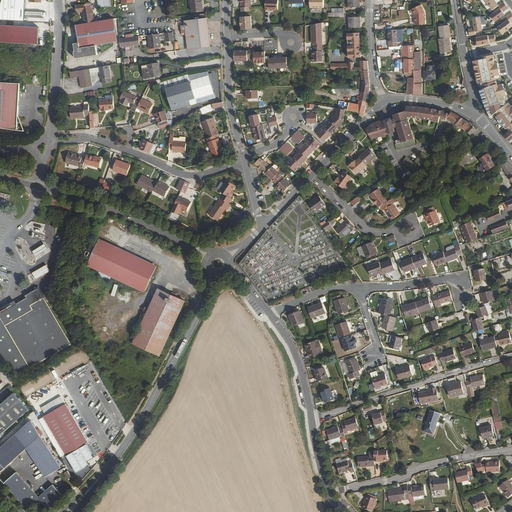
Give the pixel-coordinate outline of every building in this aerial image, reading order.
[(109,0),(96,0),(98,9),(111,7),(109,0)] [(203,11),(201,0),(190,0),(192,12),(203,11)] [(265,0),(265,6),(265,10),(270,10),(270,9),(272,10),(278,10),(278,0),(265,0)] [(494,0),(485,0),(493,10),(498,6),(500,8),(501,9),(506,5),(504,2),(499,5),(494,0)] [(6,11),(27,12),(27,4),(7,3),(6,11)] [(81,12),(83,24),(93,22),(90,4),(75,6),(76,13),(81,12)] [(421,5),(411,9),(414,15),(415,25),(425,24),(424,12),(421,5)] [(500,8),(490,15),(495,22),(505,14),(503,12),(508,8),(506,5),(501,9),(500,8)] [(210,47),(206,14),(200,14),(201,19),(185,21),(185,25),(181,26),(182,33),(186,33),(186,35),(188,49),(210,47)] [(243,25),(243,29),(253,28),(252,16),(242,17),(242,20),(242,25),(243,25)] [(480,16),(473,18),(474,28),(468,29),(469,36),(476,34),(475,31),(482,30),(480,16)] [(511,21),(511,16),(508,19),(498,27),(502,34),(511,26),(511,23),(511,22),(511,21)] [(360,27),(360,17),(349,17),(349,28),(360,27)] [(83,24),(75,25),(78,43),(72,44),(73,51),(72,52),(74,58),(98,55),(97,45),(116,42),(116,41),(120,41),(120,38),(118,18),(93,22),(83,24)] [(325,47),(321,23),(311,25),(314,43),(315,43),(316,47),(317,51),(315,51),(316,56),(315,56),(316,62),(327,60),(325,47)] [(449,38),(451,37),(449,26),(439,27),(441,39),(439,39),(441,53),(451,51),(449,38)] [(32,42),(33,28),(13,27),(12,41),(32,42)] [(397,30),(387,30),(388,47),(396,46),(396,42),(397,42),(397,30)] [(166,42),(174,41),(172,32),(165,33),(166,42)] [(362,58),(360,33),(348,33),(350,58),(362,58)] [(408,79),(407,94),(421,95),(421,83),(420,83),(420,58),(414,58),(414,53),(419,53),(418,33),(413,33),(413,46),(404,47),(401,49),(402,60),(400,60),(401,71),(401,73),(405,73),(405,74),(409,78),(408,79)] [(161,48),(159,34),(148,35),(150,49),(161,48)] [(497,41),(495,34),(489,36),(489,35),(476,37),(478,45),(497,41)] [(120,47),(140,45),(139,41),(139,36),(120,38),(120,41),(120,47)] [(235,60),(235,61),(248,61),(248,51),(234,51),(235,60)] [(495,63),(493,54),(479,57),(480,59),(474,61),(479,88),(489,117),(494,114),(509,131),(511,128),(511,106),(511,107),(508,103),(507,104),(504,96),(507,95),(503,84),(500,85),(498,79),(501,78),(498,63),(495,63)] [(98,58),(100,66),(108,65),(106,56),(98,58)] [(269,70),(287,69),(287,58),(269,58),(269,70)] [(361,71),(368,70),(368,61),(361,61),(361,66),(354,66),(354,61),(349,61),(349,62),(329,62),(330,71),(361,71)] [(148,68),(142,69),(144,79),(159,76),(157,63),(148,65),(148,68)] [(111,78),(109,66),(99,68),(100,72),(101,80),(111,78)] [(424,71),(424,80),(436,79),(434,66),(427,66),(427,71),(424,71)] [(89,69),(70,73),(71,79),(79,78),(81,88),(92,87),(90,74),(89,69)] [(361,79),(369,80),(368,70),(361,71),(361,79)] [(195,98),(188,75),(164,82),(172,110),(191,105),(189,100),(195,98)] [(361,91),(369,93),(370,86),(370,85),(369,80),(361,79),(359,79),(359,82),(362,82),(362,90),(361,91)] [(0,130),(18,131),(20,86),(0,84),(0,130)] [(361,113),(364,114),(369,93),(361,91),(362,90),(354,88),(335,89),(335,94),(341,94),(341,90),(346,90),(345,91),(352,93),(352,94),(360,97),(358,105),(349,103),(348,110),(357,112),(361,113)] [(128,103),(133,105),(134,103),(136,98),(123,91),(120,98),(121,99),(120,102),(127,106),(128,103)] [(138,105),(137,108),(148,113),(153,104),(142,98),(141,100),(138,105)] [(109,109),(114,109),(113,99),(107,100),(100,100),(100,110),(102,110),(101,111),(109,110),(109,109)] [(214,112),(224,110),(223,103),(222,104),(213,106),(214,112)] [(84,115),(89,114),(88,104),(83,104),(83,106),(70,107),(71,118),(84,117),(84,115)] [(434,109),(422,107),(406,106),(407,110),(394,114),(395,119),(392,120),(391,118),(372,124),(366,129),(372,138),(395,132),(394,127),(398,126),(402,142),(395,144),(397,150),(416,145),(409,120),(411,117),(418,118),(429,119),(429,121),(438,122),(440,116),(447,119),(444,123),(450,127),(453,122),(460,127),(457,131),(461,134),(457,140),(459,142),(461,141),(464,137),(465,139),(466,140),(472,134),(478,128),(473,123),(471,124),(451,111),(450,114),(441,110),(434,109)] [(338,128),(344,122),(343,121),(344,113),(338,109),(337,115),(336,114),(330,120),(338,128)] [(155,114),(158,123),(167,120),(165,111),(155,114)] [(249,116),(252,127),(253,127),(260,125),(257,114),(249,116)] [(307,115),(306,123),(316,123),(316,115),(307,115)] [(269,127),(278,125),(276,117),(267,119),(269,127)] [(215,136),(219,135),(213,119),(203,123),(208,139),(215,136)] [(331,135),(338,128),(330,120),(329,119),(322,126),(323,127),(331,135)] [(160,129),(169,126),(167,120),(158,123),(160,129)] [(260,125),(253,127),(256,141),(266,138),(262,124),(260,125)] [(324,142),(331,135),(323,127),(316,134),(324,142)] [(304,138),(297,131),(291,137),(298,144),(301,141),(304,138)] [(208,139),(206,139),(212,157),(222,154),(217,140),(216,140),(215,136),(208,139)] [(313,150),(320,144),(312,136),(306,142),(307,144),(313,150)] [(149,154),(153,144),(143,140),(141,144),(142,144),(140,149),(140,150),(149,154)] [(170,140),(169,148),(173,148),(173,152),(186,153),(186,142),(174,141),(174,140),(170,140)] [(285,143),(279,149),(286,156),(289,154),(289,153),(292,150),(285,143)] [(308,159),(315,152),(313,150),(307,144),(300,151),(308,159)] [(476,173),(478,176),(485,172),(477,159),(476,155),(475,154),(479,151),(478,150),(479,148),(478,147),(477,148),(475,147),(472,150),(470,148),(467,151),(458,158),(465,167),(470,163),(476,173)] [(370,148),(360,157),(360,158),(367,165),(377,156),(370,148)] [(300,166),(308,159),(300,151),(293,158),(300,166)] [(84,163),(86,159),(82,158),(82,156),(68,152),(65,163),(69,164),(78,166),(79,167),(79,168),(83,169),(84,163)] [(415,171),(421,164),(426,156),(421,152),(414,162),(406,157),(402,162),(415,171)] [(495,165),(488,154),(480,159),(486,170),(495,165)] [(102,159),(87,155),(86,159),(84,163),(96,166),(99,166),(102,159)] [(289,167),(294,172),(300,166),(293,158),(292,157),(286,164),(289,167)] [(256,167),(264,175),(265,173),(271,168),(263,160),(262,161),(259,158),(254,163),(257,166),(256,167)] [(367,165),(360,158),(356,161),(350,166),(350,167),(357,174),(367,166),(367,165)] [(130,165),(116,160),(113,170),(127,175),(130,165)] [(506,210),(511,207),(511,168),(506,160),(504,160),(500,163),(511,178),(510,179),(511,181),(511,188),(509,191),(511,195),(511,194),(511,198),(501,203),(501,205),(502,207),(505,206),(506,210)] [(265,173),(274,183),(280,177),(281,176),(272,167),(271,168),(265,173)] [(353,177),(345,172),(340,179),(338,178),(335,181),(337,183),(336,183),(344,189),(353,177)] [(137,185),(152,193),(153,191),(158,183),(154,181),(153,182),(142,175),(137,185)] [(276,186),(282,193),(289,186),(283,179),(282,180),(280,177),(274,183),(277,185),(276,186)] [(221,198),(229,203),(233,198),(231,197),(233,194),(231,192),(233,190),(236,185),(227,179),(223,185),(220,190),(224,193),(221,198)] [(177,189),(181,191),(185,182),(181,180),(177,189)] [(158,183),(153,191),(165,197),(170,188),(159,181),(158,183)] [(185,193),(188,187),(190,184),(185,182),(181,191),(185,193)] [(377,204),(379,207),(380,206),(388,201),(379,189),(371,194),(374,199),(374,200),(376,205),(377,204)] [(351,201),(354,205),(364,198),(362,194),(351,201)] [(325,204),(319,196),(308,203),(314,212),(325,204)] [(178,197),(174,206),(186,212),(190,203),(178,197)] [(228,210),(231,205),(229,203),(221,198),(210,215),(218,221),(226,209),(228,210)] [(388,201),(380,206),(383,210),(385,209),(392,220),(400,214),(393,204),(395,203),(392,198),(388,201)] [(429,218),(430,221),(431,225),(441,222),(435,206),(429,208),(431,213),(426,214),(427,218),(429,218)] [(502,215),(499,209),(487,214),(489,220),(502,215)] [(343,237),(355,226),(348,219),(336,229),(343,237)] [(328,221),(321,225),(325,230),(332,226),(328,221)] [(470,221),(460,225),(467,242),(478,238),(471,221),(470,221)] [(490,227),(493,233),(509,227),(507,221),(490,227)] [(388,243),(396,240),(394,234),(385,238),(388,243)] [(112,276),(145,291),(156,267),(96,239),(93,244),(97,246),(94,253),(88,251),(86,254),(92,257),(88,264),(100,270),(98,275),(109,280),(112,276)] [(367,257),(374,254),(376,254),(373,247),(375,247),(373,241),(362,246),(366,257),(367,257)] [(447,261),(458,257),(458,254),(463,252),(460,246),(459,245),(455,247),(455,248),(447,252),(444,253),(447,261)] [(363,259),(366,257),(362,246),(357,248),(360,256),(362,255),(363,259)] [(483,252),(485,259),(492,257),(490,250),(483,252)] [(436,265),(447,261),(444,253),(443,251),(432,256),(436,265)] [(412,258),(416,267),(427,263),(423,253),(412,258)] [(404,272),(416,267),(412,258),(401,262),(404,272)] [(383,271),(384,274),(395,270),(392,260),(380,264),(383,271)] [(383,271),(380,264),(380,262),(368,266),(371,276),(383,271)] [(487,278),(484,267),(475,269),(477,280),(487,278)] [(0,310),(0,351),(5,361),(20,372),(70,343),(40,288),(27,296),(28,298),(17,304),(15,302),(0,310)] [(160,356),(185,301),(176,297),(177,295),(173,293),(172,295),(158,289),(133,344),(160,356)] [(489,302),(499,299),(497,294),(494,295),(492,289),(481,293),(484,303),(485,303),(489,302)] [(441,303),(452,299),(450,291),(438,294),(438,295),(432,297),(435,307),(442,304),(441,303)] [(349,310),(344,297),(341,298),(340,295),(333,297),(339,314),(349,310)] [(383,298),(379,313),(386,315),(390,316),(394,301),(383,298)] [(416,302),(419,312),(432,308),(429,298),(416,302)] [(322,302),(308,308),(312,318),(326,312),(322,302)] [(406,316),(419,312),(416,302),(403,307),(406,316)] [(483,316),(489,314),(485,304),(484,305),(477,308),(476,308),(479,317),(483,316)] [(304,322),(299,311),(290,315),(294,326),(304,322)] [(390,316),(386,315),(382,328),(392,331),(396,317),(390,316)] [(479,317),(473,320),(476,328),(486,325),(483,316),(479,317)] [(438,319),(429,322),(432,331),(441,328),(438,319)] [(341,338),(351,334),(346,321),(336,325),(340,338),(341,338)] [(494,333),(495,336),(497,344),(501,343),(501,344),(511,341),(509,332),(499,335),(498,332),(494,333)] [(356,347),(351,334),(341,338),(345,350),(356,347)] [(482,350),(497,347),(497,344),(495,336),(488,338),(487,334),(479,337),(482,350)] [(402,338),(393,335),(390,347),(399,349),(402,338)] [(305,344),(310,357),(320,353),(315,341),(305,344)] [(459,347),(462,356),(475,352),(472,343),(459,347)] [(441,360),(441,362),(445,361),(445,362),(456,358),(454,349),(442,353),(441,351),(438,352),(438,353),(441,360)] [(437,364),(435,356),(421,360),(423,368),(437,364)] [(356,359),(346,362),(350,374),(349,374),(351,379),(360,376),(358,371),(360,370),(356,359)] [(413,375),(410,365),(396,369),(399,379),(413,375)] [(328,377),(324,367),(314,370),(318,381),(328,377)] [(470,379),(466,380),(469,396),(474,395),(472,387),(485,384),(483,373),(470,377),(470,379)] [(377,392),(389,388),(388,383),(389,383),(385,374),(378,376),(372,378),(377,392)] [(464,393),(461,381),(448,384),(451,396),(464,393)] [(334,399),(330,388),(321,390),(325,402),(334,399)] [(419,393),(420,401),(427,400),(427,402),(438,400),(436,388),(431,389),(431,391),(419,393)] [(496,392),(491,393),(490,393),(491,402),(498,401),(496,392)] [(0,435),(28,410),(13,393),(0,405),(0,435)] [(28,395),(29,406),(36,405),(35,401),(39,401),(39,394),(28,395)] [(105,425),(118,418),(106,396),(93,404),(105,425)] [(490,404),(494,423),(503,421),(498,401),(491,402),(490,402),(490,404)] [(65,404),(44,416),(76,471),(85,465),(76,450),(88,442),(65,404)] [(386,415),(384,410),(381,411),(381,412),(372,414),(375,425),(379,424),(383,423),(383,421),(387,420),(386,415)] [(440,414),(431,411),(424,431),(434,434),(440,414)] [(345,424),(341,425),(342,428),(343,430),(344,433),(348,432),(347,431),(358,427),(355,418),(344,421),(345,424)] [(390,432),(392,441),(397,440),(392,418),(388,419),(387,420),(390,432)] [(30,422),(0,447),(0,472),(27,449),(39,465),(52,454),(30,422)] [(494,435),(492,425),(480,427),(483,438),(494,435)] [(342,438),(346,437),(344,433),(343,430),(339,431),(339,429),(338,426),(326,430),(329,440),(341,436),(342,438)] [(374,450),(374,455),(375,460),(379,459),(379,460),(388,459),(387,449),(378,450),(378,449),(374,450)] [(61,467),(52,454),(39,465),(46,477),(61,467)] [(370,465),(375,465),(375,460),(374,455),(358,457),(359,467),(370,466),(370,465)] [(352,472),(355,471),(352,462),(349,464),(348,461),(337,464),(340,473),(351,470),(352,472)] [(485,464),(486,470),(486,472),(500,471),(499,461),(486,462),(485,464)] [(474,465),(478,473),(483,472),(482,471),(481,465),(480,463),(474,465)] [(455,473),(457,482),(470,480),(469,476),(472,475),(470,467),(467,468),(467,470),(455,473)] [(66,478),(71,475),(67,468),(62,471),(66,478)] [(43,504),(48,510),(61,497),(53,486),(38,499),(16,473),(4,483),(27,508),(33,504),(43,504)] [(433,477),(429,477),(431,491),(450,488),(449,478),(434,480),(433,477)] [(511,484),(509,481),(500,487),(508,498),(511,494),(511,484)] [(407,487),(407,485),(404,486),(404,488),(388,491),(390,502),(406,499),(406,496),(409,495),(407,487)] [(407,487),(409,495),(413,495),(413,497),(426,495),(424,485),(411,487),(411,486),(407,487)] [(485,505),(486,506),(490,505),(485,494),(471,501),(476,509),(482,506),(485,505)] [(376,499),(366,496),(362,508),(372,511),(376,499)]
